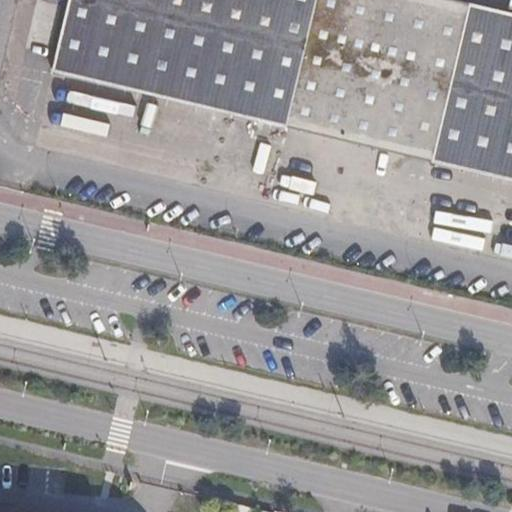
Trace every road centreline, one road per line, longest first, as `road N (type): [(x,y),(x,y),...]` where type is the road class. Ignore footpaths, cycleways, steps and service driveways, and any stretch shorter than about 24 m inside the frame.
road 1 (secondary): [(511,341),(0,219)]
road 2 (secondary): [(0,404),(453,511)]
